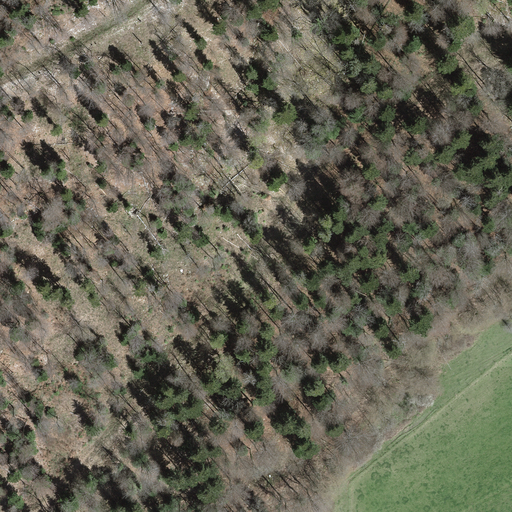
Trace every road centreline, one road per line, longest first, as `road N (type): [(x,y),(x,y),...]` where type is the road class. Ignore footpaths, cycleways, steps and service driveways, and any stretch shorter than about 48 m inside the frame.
road 1 (track): [(32,511),(77,481),(284,219),(402,110),(478,55),(511,49)]
road 2 (track): [(511,277),(430,326),(380,367),(307,455),(215,511)]
road 3 (track): [(0,80),(145,0)]
